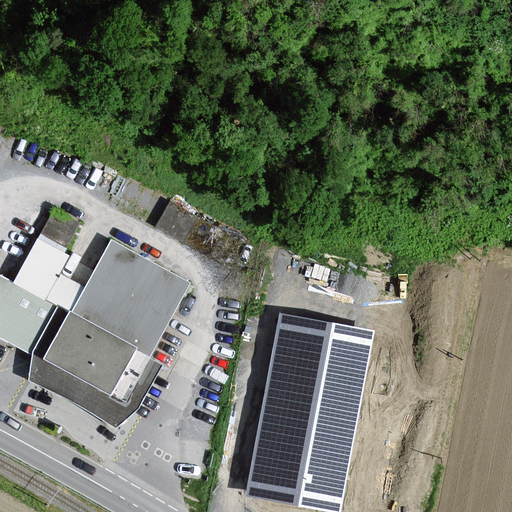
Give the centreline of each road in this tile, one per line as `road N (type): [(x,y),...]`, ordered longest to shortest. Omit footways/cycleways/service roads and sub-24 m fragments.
road 1 (unknown): [(195,328),(133,504)]
road 2 (primary): [(0,430),(146,511)]
